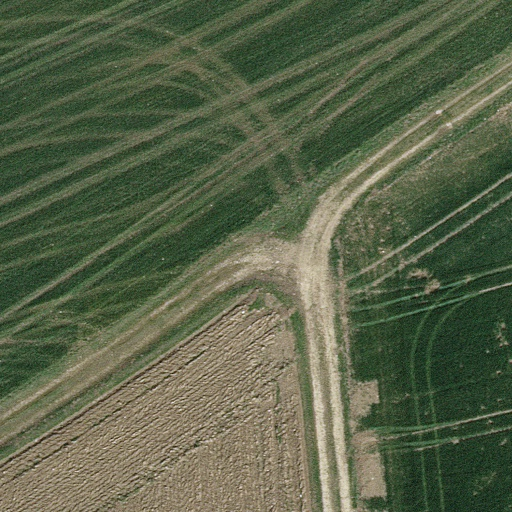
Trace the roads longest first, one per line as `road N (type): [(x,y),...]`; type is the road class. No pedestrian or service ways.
road 1 (track): [(0,424),(511,89)]
road 2 (track): [(289,241),(324,511)]
